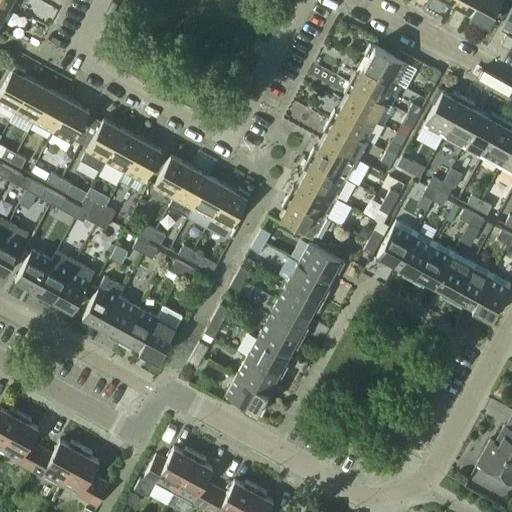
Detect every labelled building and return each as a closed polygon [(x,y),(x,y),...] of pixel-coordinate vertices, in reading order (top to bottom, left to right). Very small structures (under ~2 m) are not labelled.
[(0,0),(0,21),(9,5),(0,0)] [(476,0),(453,0),(453,2),(470,12),(476,0)] [(511,0),(476,0),(470,12),(489,22),(498,5),(507,10),(511,0)] [(509,48),(511,43),(511,35),(506,33),(501,43),(509,48)] [(395,81),(406,87),(417,67),(405,61),(409,55),(398,49),(395,55),(370,42),(365,53),(369,55),(364,64),(395,81)] [(0,101),(15,109),(32,78),(24,73),(26,69),(15,63),(0,90),(0,101)] [(395,81),(364,64),(359,72),(355,70),(349,81),(385,100),(387,101),(393,99),(397,93),(395,86),(393,85),(395,81)] [(426,77),(435,82),(441,72),(432,67),(426,77)] [(15,109),(34,120),(51,88),(32,78),(15,109)] [(375,119),(385,100),(349,81),(344,91),(348,93),(343,102),(375,119)] [(34,120),(53,130),(70,99),(51,88),(34,120)] [(442,135),(464,96),(453,90),(451,95),(442,90),(423,125),(442,135)] [(461,146),(480,111),(472,106),(474,102),(464,96),(442,135),(461,146)] [(70,99),(53,130),(72,141),(89,110),(70,99)] [(334,108),(329,118),(364,138),(375,119),(343,102),(339,110),(334,108)] [(407,112),(416,117),(421,107),(412,102),(407,112)] [(461,146),(480,156),(502,117),(492,111),(489,116),(480,111),(461,146)] [(411,127),(416,117),(407,112),(401,122),(411,127)] [(86,148),(81,159),(100,169),(123,128),(103,117),(102,120),(95,116),(83,138),(90,142),(86,148)] [(480,156),(500,167),(511,144),(511,127),(510,127),(511,122),(502,117),(480,156)] [(354,156),(364,138),(329,118),(323,129),(327,131),(323,140),(354,156)] [(100,169),(119,180),(142,138),(123,128),(100,169)] [(161,149),(142,138),(119,180),(138,190),(161,149)] [(314,146),(308,156),(347,178),(358,159),(354,156),(323,140),(318,148),(314,146)] [(386,150),(395,155),(401,145),(392,140),(386,150)] [(511,144),(500,167),(511,173),(511,144)] [(11,161),(16,152),(6,146),(1,155),(11,161)] [(381,160),(390,165),(395,155),(386,150),(381,160)] [(11,161),(21,166),(26,157),(16,152),(11,161)] [(173,196),(190,165),(170,154),(153,185),(173,196)] [(413,160),(403,154),(397,164),(407,170),(413,160)] [(337,197),(347,178),(308,156),(302,167),(307,169),(302,178),(337,197)] [(12,169),(0,162),(0,173),(7,178),(12,169)] [(188,214),(209,175),(190,165),(173,196),(169,204),(188,214)] [(7,178),(26,188),(31,179),(12,169),(7,178)] [(57,186),(62,177),(52,171),(47,181),(57,186)] [(187,215),(206,226),(228,186),(209,175),(188,214),(187,215)] [(432,175),(427,184),(437,190),(442,181),(432,175)] [(57,186),(67,192),(72,182),(62,177),(57,186)] [(293,184),(287,194),(327,216),(337,197),(302,178),(297,186),(293,184)] [(46,188),(31,179),(26,188),(51,202),(56,193),(46,188)] [(447,195),(449,193),(452,186),(442,181),(437,190),(447,195)] [(427,184),(426,187),(423,193),(433,199),(437,190),(427,184)] [(236,190),(228,186),(206,226),(226,236),(250,192),(239,186),(236,190)] [(384,198),(393,203),(399,193),(390,188),(384,198)] [(437,190),(433,199),(443,204),(447,195),(437,190)] [(61,207),(66,198),(56,193),(51,202),(61,207)] [(467,202),(477,208),(482,199),(472,193),(467,202)] [(82,200),(84,205),(91,208),(100,214),(105,205),(86,194),(82,200)] [(327,216),(287,194),(282,205),(286,207),(281,216),(316,236),(327,216)] [(379,208),(388,213),(393,203),(384,198),(379,208)] [(492,204),(482,199),(477,208),(487,213),(492,204)] [(110,219),(115,210),(105,205),(100,214),(110,219)] [(86,217),(96,223),(100,214),(91,208),(86,217)] [(474,213),(464,208),(459,217),(469,222),(474,213)] [(484,218),(474,213),(469,222),(479,228),(484,218)] [(100,214),(96,223),(105,228),(109,221),(110,219),(100,214)] [(0,216),(0,237),(9,221),(0,216)] [(396,265),(416,229),(396,219),(375,258),(385,264),(388,260),(396,265)] [(28,232),(9,221),(0,237),(0,270),(6,274),(28,232)] [(150,237),(155,228),(145,222),(140,231),(150,237)] [(368,226),(362,228),(359,233),(368,238),(373,229),(368,226)] [(262,227),(256,237),(265,242),(271,232),(262,227)] [(150,237),(160,242),(165,233),(155,228),(150,237)] [(497,237),(507,243),(511,234),(502,228),(497,237)] [(369,239),(378,244),(383,234),(374,229),(369,239)] [(416,229),(396,265),(405,269),(402,274),(413,279),(435,240),(416,229)] [(137,237),(132,246),(142,252),(147,243),(137,237)] [(256,237),(251,247),(260,252),(265,242),(256,237)] [(378,244),(369,239),(363,249),(372,254),(378,244)] [(426,281),(434,285),(454,250),(435,240),(413,279),(423,285),(426,281)] [(309,241),(299,260),(330,277),(335,269),(339,271),(345,260),(309,241)] [(142,252),(152,257),(157,248),(147,243),(142,252)] [(189,258),(194,249),(184,243),(179,252),(189,258)] [(121,263),(128,250),(117,244),(110,257),(121,263)] [(15,279),(34,289),(52,258),(32,248),(15,279)] [(34,289),(53,300),(75,260),(56,249),(52,258),(34,289)] [(189,258),(199,263),(204,254),(194,249),(189,258)] [(454,250),(434,285),(443,290),(440,294),(451,300),(473,261),(454,250)] [(185,264),(175,258),(170,267),(180,273),(185,264)] [(95,270),(75,260),(53,300),(73,310),(95,270)] [(299,260),(288,279),(324,298),(330,288),(325,286),(330,277),(299,260)] [(463,302),(472,306),(491,271),(473,261),(451,300),(461,306),(463,302)] [(180,273),(191,278),(195,269),(185,264),(180,273)] [(241,265),(235,275),(244,280),(250,270),(241,265)] [(491,271),(472,306),(481,311),(478,315),(489,321),(511,282),(491,271)] [(82,316),(102,326),(119,295),(124,286),(104,275),(82,316)] [(235,275),(230,285),(239,290),(244,280),(235,275)] [(288,279),(278,298),(309,315),(314,307),(318,309),(324,298),(288,279)] [(119,295),(102,326),(110,331),(108,335),(118,341),(138,305),(119,295)] [(278,298),(268,317),(303,336),(309,326),(305,324),(309,315),(278,298)] [(220,303),(214,313),(224,318),(229,308),(220,303)] [(131,342),(139,347),(157,316),(138,305),(118,341),(129,347),(131,342)] [(163,305),(157,316),(139,347),(159,358),(182,315),(163,305)] [(213,336),(224,318),(214,313),(204,331),(213,336)] [(297,347),(303,336),(268,317),(257,336),(289,353),(293,345),(297,347)] [(257,336),(247,355),(282,374),(288,364),(284,361),(289,353),(257,336)] [(199,340),(194,351),(203,356),(208,345),(199,340)] [(194,351),(188,361),(197,366),(203,356),(194,351)] [(247,355),(236,374),(268,391),(272,382),(277,385),(282,374),(247,355)] [(268,391),(236,374),(226,393),(261,413),(267,402),(263,400),(268,391)] [(0,405),(0,450),(21,412),(10,406),(8,410),(0,405)] [(0,451),(30,468),(42,446),(31,440),(38,426),(29,422),(32,417),(21,412),(0,450),(0,451)] [(479,462),(476,468),(511,487),(511,486),(511,427),(505,424),(495,441),(490,439),(477,462),(479,462)] [(60,484),(82,445),(71,439),(69,443),(60,438),(52,452),(42,446),(30,468),(60,484)] [(110,483),(92,473),(99,460),(90,455),(92,450),(82,445),(60,484),(80,495),(98,505),(110,483)] [(154,480),(174,491),(196,452),(185,446),(183,450),(174,445),(166,458),(156,453),(142,478),(140,476),(134,488),(147,495),(154,480)] [(174,491),(193,502),(204,508),(216,486),(205,480),(213,466),(204,461),(206,457),(196,452),(174,491)] [(204,508),(201,511),(241,511),(256,485),(246,479),(243,483),(234,478),(227,491),(216,486),(204,508)] [(267,490),(256,485),(241,511),(266,511),(273,500),(264,495),(267,490)] [(140,495),(130,490),(125,500),(134,506),(140,495)]
